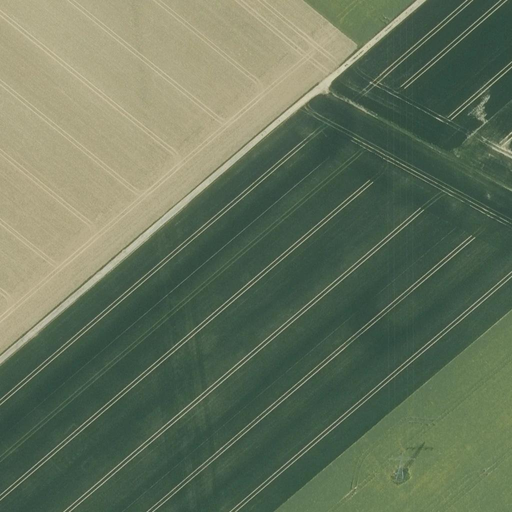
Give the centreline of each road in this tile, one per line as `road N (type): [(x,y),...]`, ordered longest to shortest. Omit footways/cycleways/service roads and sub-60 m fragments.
road 1 (track): [(0,362),(422,0)]
road 2 (track): [(317,90),(511,192)]
